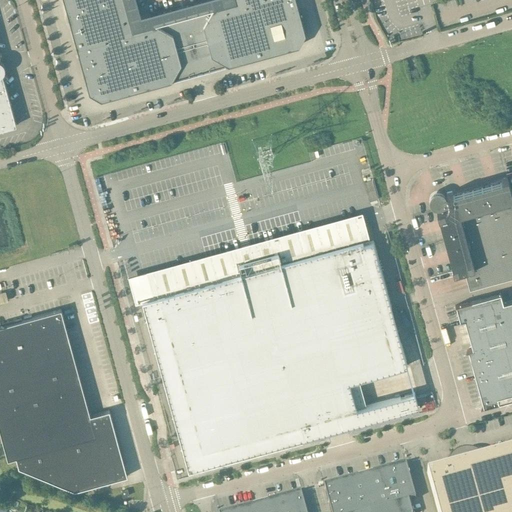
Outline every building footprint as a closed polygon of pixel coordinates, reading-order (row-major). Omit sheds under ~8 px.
[(175,72),(181,63),(172,33),(165,29),(155,24),(132,30),(123,0),(63,0),(89,93),(101,99),(171,80),(175,72)] [(305,34),(295,0),(235,0),(236,1),(213,8),(205,22),(203,25),(211,55),(216,57),(228,64),(298,45),(305,34)] [(181,63),(175,72),(185,76),(199,74),(211,66),(216,57),(211,55),(203,25),(205,22),(200,18),(185,16),(172,21),(165,29),(172,33),(181,63)] [(0,129),(16,125),(4,81),(8,77),(0,70),(0,57),(1,54),(0,53),(0,129)] [(469,287),(511,275),(511,195),(507,177),(501,179),(452,192),(446,194),(447,197),(446,197),(445,195),(443,194),(442,192),(439,191),(437,191),(435,191),(433,192),(431,194),(430,196),(429,198),(429,200),(429,202),(430,204),(431,206),(433,207),(435,208),(437,208),(440,208),(440,209),(436,211),(438,217),(439,217),(452,265),(451,265),(453,272),(458,270),(464,269),(469,287)] [(142,301),(188,470),(404,411),(418,407),(414,392),(400,396),(356,408),(349,381),(407,365),(401,343),(383,310),(391,306),(373,240),(363,243),(363,241),(369,239),(362,212),(244,244),(128,276),(135,303),(142,301)] [(511,300),(503,303),(500,293),(455,305),(455,306),(459,320),(459,321),(464,319),(472,348),(467,350),(467,351),(468,351),(483,406),(482,406),(483,407),(499,402),(498,402),(497,397),(511,393),(511,396),(511,398),(511,300)] [(16,457),(114,430),(109,410),(90,415),(61,309),(12,322),(0,325),(0,432),(7,460),(16,457)] [(18,467),(75,490),(127,476),(114,430),(16,457),(18,467)] [(511,511),(511,449),(478,459),(477,458),(475,457),(472,456),(469,455),(467,455),(464,455),(461,456),(458,457),(456,459),(454,461),(452,463),(451,465),(451,466),(427,473),(437,511),(511,511)] [(366,511),(408,501),(414,499),(415,499),(405,463),(323,486),(330,511),(366,511)] [(305,511),(300,492),(227,511),(305,511)] [(411,511),(408,501),(366,511),(411,511)]
